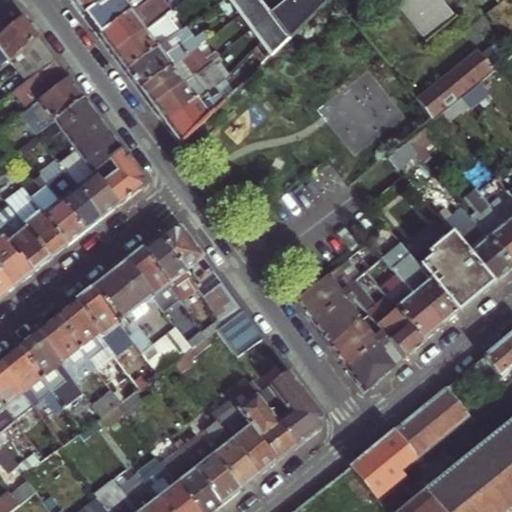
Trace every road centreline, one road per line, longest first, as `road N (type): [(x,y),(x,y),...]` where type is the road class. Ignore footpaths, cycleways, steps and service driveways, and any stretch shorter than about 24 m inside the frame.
road 1 (residential): [(360,435),(181,192)]
road 2 (residential): [(181,192),(37,0)]
road 3 (residential): [(0,336),(181,192)]
road 4 (tertiary): [(511,311),(360,435)]
road 5 (tertiary): [(360,435),(263,511)]
